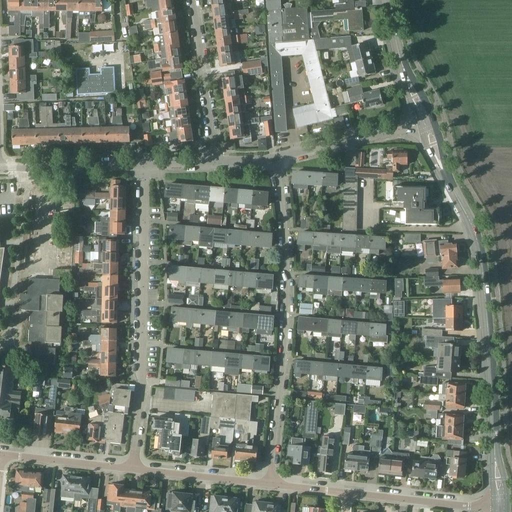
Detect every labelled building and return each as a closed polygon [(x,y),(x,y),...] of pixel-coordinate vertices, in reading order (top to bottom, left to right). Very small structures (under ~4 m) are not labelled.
[(21,33),(20,0),(9,0),(9,17),(15,17),(15,27),(9,27),(9,37),(20,37),(21,33)] [(32,0),(20,0),(21,29),(24,29),(25,26),(26,17),(26,16),(32,16),(32,0)] [(39,25),(44,25),(44,0),(32,0),(32,16),(32,17),(40,17),(39,25)] [(56,11),(55,0),(44,0),(44,25),(44,29),(50,29),(50,11),(56,11)] [(63,23),(67,23),(67,12),(67,0),(55,0),(56,11),(62,12),(63,16),(63,23)] [(73,12),(79,12),(78,0),(67,0),(67,12),(67,23),(66,39),(71,39),(71,23),(72,23),(72,19),(73,12)] [(91,12),(90,0),(78,0),(79,12),(91,12)] [(90,0),(91,12),(91,15),(96,16),(97,12),(103,12),(102,0),(90,0)] [(172,0),(154,0),(147,1),(148,8),(152,8),(153,13),(155,13),(156,12),(174,10),(172,0)] [(266,0),(270,45),(272,44),(272,43),(280,42),(282,42),(285,42),(286,42),(291,41),(292,41),(297,41),(298,41),(303,41),(303,40),(304,40),(304,41),(310,40),(308,13),(308,8),(306,8),(291,9),(293,5),(292,5),(292,4),(291,4),(290,4),(289,4),(288,4),(287,4),(287,5),(286,5),(285,5),(284,5),(284,6),(286,9),(281,10),(280,6),(279,0),(266,0)] [(353,0),(339,0),(340,4),(336,4),(336,11),(353,9),(355,9),(354,3),(353,0)] [(213,8),(212,9),(212,12),(214,13),(214,19),(240,15),(242,15),(244,15),(245,14),(244,10),(239,11),(232,12),(231,12),(230,4),(213,6),(213,8)] [(312,12),(312,13),(313,29),(318,27),(322,22),(348,20),(349,32),(364,31),(362,8),(355,9),(353,9),(336,11),(312,12)] [(157,20),(144,22),(145,26),(176,21),(175,17),(176,17),(176,11),(174,11),(174,10),(156,12),(157,20)] [(272,44),(270,45),(276,131),(286,131),(281,55),(303,54),(309,76),(306,77),(306,78),(305,79),(305,80),(306,81),(306,82),(306,83),(307,83),(307,84),(308,84),(311,83),(317,104),(295,110),(294,110),(298,128),(333,119),(332,117),(331,111),(313,39),(315,39),(320,39),(318,27),(313,29),(312,13),(311,13),(308,13),(310,40),(304,41),(304,40),(303,40),(303,41),(298,41),(297,41),(292,41),(291,41),(286,42),(285,42),(282,42),(280,42),(272,43),(272,44)] [(240,15),(214,19),(215,25),(214,25),(215,28),(216,29),(216,31),(230,29),(236,28),(235,20),(241,20),(243,19),(242,15),(240,15)] [(176,21),(145,26),(145,30),(146,30),(158,28),(159,36),(164,35),(178,33),(177,32),(178,31),(178,28),(177,27),(176,21)] [(262,25),(256,26),(257,35),(264,34),(263,33),(266,33),(265,26),(262,26),(262,25)] [(137,27),(129,28),(131,40),(138,39),(137,27)] [(216,33),(216,34),(216,36),(217,37),(218,43),(248,39),(247,34),(243,35),(231,37),(230,29),(216,31),(216,33)] [(90,43),(98,43),(115,42),(115,31),(97,32),(90,32),(90,43)] [(160,44),(154,45),(154,49),(179,45),(178,40),(179,38),(179,35),(178,34),(178,33),(164,35),(159,36),(160,44)] [(320,39),(315,39),(317,50),(352,47),(351,37),(320,39)] [(219,49),(218,50),(218,52),(219,53),(219,55),(238,52),(237,44),(244,43),(253,42),(253,38),(248,39),(218,43),(219,49)] [(10,59),(35,59),(36,59),(36,55),(36,54),(33,54),(33,41),(23,41),(16,41),(16,47),(10,47),(10,59)] [(352,63),(356,62),(372,59),(369,43),(353,47),(353,48),(349,49),(352,63)] [(179,45),(154,49),(155,53),(161,52),(162,60),(181,57),(181,56),(182,54),(181,51),(180,50),(179,45)] [(220,56),(219,57),(219,60),(220,61),(221,67),(241,64),(239,52),(238,52),(219,55),(220,56)] [(156,61),(155,61),(156,69),(163,68),(164,72),(183,69),(181,57),(162,60),(161,60),(156,61)] [(10,70),(10,71),(24,71),(24,70),(24,65),(24,64),(29,64),(29,63),(30,63),(35,62),(35,59),(10,59),(10,70)] [(360,77),(376,73),(372,59),(356,62),(360,77)] [(243,64),(244,70),(262,67),(261,62),(261,61),(243,64)] [(245,76),(262,74),(263,74),(262,67),(244,70),(245,77),(245,76)] [(116,93),(114,68),(102,68),(102,75),(90,76),(90,69),(77,70),(78,95),(116,93)] [(24,76),(24,71),(10,71),(10,82),(10,83),(21,83),(36,83),(36,82),(36,81),(36,77),(36,76),(24,76)] [(152,87),(163,85),(161,72),(151,73),(152,87)] [(235,72),(222,74),(223,79),(225,92),(244,89),(243,77),(236,78),(235,72)] [(348,88),(361,85),(359,78),(346,81),(348,88)] [(184,81),(165,84),(167,96),(186,94),(184,81)] [(21,83),(10,83),(11,95),(17,94),(17,101),(33,100),(34,100),(33,84),(37,84),(37,83),(36,83),(21,83)] [(327,92),(334,91),(332,84),(325,85),(327,92)] [(364,95),(362,87),(348,91),(351,103),(363,100),(365,108),(383,104),(380,91),(364,95)] [(145,98),(144,89),(135,90),(136,100),(145,98)] [(244,89),(225,92),(226,103),(252,100),(251,96),(245,96),(244,89)] [(168,104),(162,105),(162,109),(188,106),(188,104),(188,103),(187,96),(186,95),(186,94),(167,96),(168,104)] [(145,99),(137,100),(137,101),(138,109),(143,108),(143,104),(146,103),(145,99)] [(252,100),(226,103),(228,115),(242,114),(247,113),(246,105),(252,104),(252,100)] [(42,125),(36,126),(36,131),(36,145),(48,145),(46,103),(41,104),(41,108),(42,125)] [(52,103),(46,103),(48,145),(60,145),(60,125),(53,125),(53,108),(52,108),(52,103)] [(188,106),(162,109),(163,113),(170,112),(171,120),(189,117),(189,116),(190,115),(189,112),(188,111),(188,106)] [(346,107),(331,111),(332,117),(347,113),(346,107)] [(121,110),(117,110),(117,117),(118,143),(130,143),(130,128),(123,129),(123,123),(121,117),(121,110)] [(28,113),(24,113),(24,115),(24,120),(24,145),(36,145),(36,131),(30,131),(30,128),(28,120),(28,113)] [(242,114),(228,115),(230,128),(243,126),(249,125),(260,123),(259,118),(243,120),(242,114)] [(66,125),(60,125),(60,145),(72,144),(71,119),(71,117),(65,117),(66,125)] [(112,129),(107,129),(107,143),(118,143),(117,117),(113,117),(112,124),(112,129)] [(172,127),(165,128),(166,133),(169,133),(191,130),(190,124),(191,123),(191,120),(190,119),(189,117),(171,120),(172,127)] [(89,130),(83,130),(83,144),(95,144),(95,129),(94,118),(90,118),(89,125),(89,130)] [(98,118),(94,118),(95,129),(95,144),(107,143),(107,129),(100,129),(100,125),(98,118)] [(74,119),(71,119),(72,144),(83,144),(83,130),(83,125),(76,126),(74,119)] [(19,131),(12,131),(13,146),(24,145),(24,120),(20,120),(19,128),(19,131)] [(265,123),(266,136),(273,135),(272,122),(265,123)] [(243,126),(230,128),(231,138),(231,140),(245,138),(245,139),(251,139),(249,125),(243,126)] [(191,130),(169,133),(171,144),(193,141),(191,130)] [(357,169),(356,177),(393,179),(393,172),(400,172),(400,166),(407,166),(407,152),(387,152),(387,159),(393,159),(393,165),(393,168),(387,168),(386,171),(357,169)] [(294,173),(294,183),(295,183),(294,188),(308,189),(308,184),(309,174),(294,173)] [(309,174),(308,184),(315,185),(322,185),(323,175),(316,175),(309,174)] [(323,175),(322,185),(337,186),(337,176),(323,175)] [(96,196),(96,199),(107,199),(111,199),(126,200),(127,187),(121,187),(121,180),(112,180),(112,186),(112,194),(96,194),(96,196)] [(182,198),(183,186),(168,185),(166,197),(182,198)] [(196,204),(197,188),(183,186),(182,198),(188,199),(188,204),(196,204)] [(210,206),(211,201),(212,189),(197,188),(196,204),(210,206)] [(426,204),(427,188),(392,188),(392,204),(404,204),(404,210),(405,210),(405,226),(439,226),(439,210),(425,210),(425,204),(426,204)] [(224,203),(226,190),(212,189),(211,201),(224,203)] [(238,209),(238,203),(240,192),(226,190),(224,203),(232,203),(232,208),(238,209)] [(252,210),(253,205),(254,193),(240,192),(238,203),(246,204),(245,209),(252,210)] [(266,206),(268,194),(254,193),(253,205),(252,210),(264,211),(265,206),(266,206)] [(111,199),(111,211),(126,211),(126,200),(111,199)] [(357,208),(343,208),(343,230),(357,232),(357,208)] [(101,219),(101,223),(126,223),(126,211),(111,211),(111,218),(101,217),(101,219)] [(167,221),(177,222),(178,214),(173,214),(173,216),(168,216),(167,221)] [(319,229),(319,230),(330,231),(330,226),(324,225),(324,216),(320,216),(320,217),(319,229)] [(101,223),(101,228),(111,228),(111,229),(110,235),(125,235),(126,223),(101,223)] [(187,228),(172,227),(171,239),(180,239),(180,243),(185,243),(187,228)] [(187,228),(185,243),(185,245),(186,245),(192,246),(192,241),(193,241),(199,241),(200,229),(187,228)] [(201,229),(200,229),(199,241),(199,247),(213,248),(214,248),(214,243),(215,231),(201,229)] [(228,244),(230,232),(215,231),(214,243),(228,244)] [(242,245),(243,233),(230,232),(228,244),(242,245)] [(256,247),(258,235),(243,233),(242,245),(256,247)] [(305,244),(313,245),(314,234),(300,233),(299,243),(298,243),(298,251),(305,251),(305,244)] [(313,251),(327,251),(327,246),(328,235),(328,234),(314,233),(314,234),(313,245),(313,251)] [(271,248),(272,236),(258,235),(256,247),(271,248)] [(341,254),(341,252),(341,247),(342,236),(328,235),(327,246),(327,251),(327,253),(341,254)] [(342,235),(342,236),(341,247),(341,252),(355,253),(356,237),(356,236),(342,235)] [(405,235),(405,243),(420,243),(420,235),(405,235)] [(356,237),(355,253),(362,254),(363,249),(370,250),(370,248),(371,238),(371,237),(371,236),(356,236),(356,237)] [(385,251),(386,238),(371,236),(371,237),(371,238),(370,248),(370,250),(369,254),(370,254),(379,255),(379,250),(385,251)] [(99,238),(99,253),(119,253),(119,241),(108,241),(108,238),(99,238)] [(427,258),(438,257),(442,257),(457,256),(457,252),(458,252),(458,247),(456,246),(456,244),(446,245),(442,245),(442,241),(436,242),(436,240),(423,242),(425,258),(427,258)] [(95,260),(95,264),(119,265),(119,253),(99,253),(99,260),(95,260)] [(442,257),(438,257),(439,261),(442,261),(442,262),(443,269),(458,268),(457,256),(442,257)] [(89,264),(88,269),(94,270),(94,269),(104,269),(104,276),(119,276),(119,265),(95,264),(89,264)] [(173,268),(172,280),(180,281),(179,286),(186,287),(188,270),(173,268)] [(69,277),(69,270),(53,270),(53,280),(27,279),(27,295),(20,295),(20,311),(35,312),(34,317),(30,317),(28,343),(39,343),(38,364),(55,365),(55,349),(52,349),(52,344),(61,344),(62,328),(59,327),(60,312),(62,312),(63,296),(59,296),(60,277),(69,277)] [(188,270),(186,287),(200,288),(201,283),(202,271),(188,270)] [(202,271),(201,283),(215,284),(216,272),(202,271)] [(215,284),(215,290),(229,291),(229,286),(230,274),(216,272),(215,284)] [(230,274),(229,286),(237,286),(236,292),(242,292),(244,275),(230,274)] [(244,275),(242,292),(249,293),(249,287),(258,288),(259,276),(244,275)] [(89,284),(89,287),(118,288),(119,276),(104,276),(103,284),(99,284),(89,284)] [(258,288),(257,292),(271,294),(272,289),(273,277),(259,276),(258,288)] [(314,288),(315,278),(315,277),(301,276),(299,291),(302,291),(302,287),(314,288)] [(315,278),(314,288),(314,289),(314,295),(328,296),(329,280),(329,279),(329,278),(315,277),(315,278)] [(438,277),(425,277),(424,277),(424,278),(424,284),(430,284),(430,285),(430,287),(444,287),(444,292),(447,292),(448,293),(450,293),(451,292),(459,292),(459,281),(459,280),(439,280),(438,280),(438,278),(438,277)] [(343,280),(343,279),(329,278),(329,279),(329,280),(328,296),(342,297),(342,293),(342,290),(343,282),(343,281),(343,280)] [(342,290),(356,291),(357,285),(357,284),(357,281),(357,280),(343,279),(343,280),(343,281),(343,282),(342,290)] [(371,281),(357,280),(357,281),(357,284),(357,285),(356,291),(356,292),(356,296),(361,296),(361,292),(370,292),(371,285),(371,282),(371,281)] [(401,298),(401,286),(403,286),(403,280),(395,280),(396,298),(401,298)] [(386,282),(371,281),(371,282),(371,285),(370,292),(370,299),(379,299),(380,293),(382,293),(385,293),(386,283),(386,282)] [(85,287),(85,291),(95,292),(97,292),(97,299),(118,299),(118,288),(89,287),(85,287)] [(96,306),(92,306),(92,311),(93,311),(118,311),(118,299),(97,299),(96,306)] [(231,301),(227,300),(227,301),(227,303),(227,308),(231,308),(231,309),(241,310),(241,307),(231,306),(231,301)] [(438,300),(438,319),(461,319),(461,313),(462,313),(462,312),(462,309),(462,308),(461,308),(461,307),(461,306),(452,306),(452,303),(452,300),(438,300)] [(404,302),(394,302),(394,317),(404,317),(404,302)] [(300,305),(300,314),(312,315),(312,311),(312,309),(313,305),(300,304),(300,305)] [(173,309),(172,321),(187,323),(188,311),(173,309)] [(83,311),(83,316),(92,317),(98,317),(97,323),(117,323),(118,311),(93,311),(92,311),(83,311)] [(187,323),(187,328),(192,329),(192,328),(193,323),(201,324),(202,312),(189,311),(188,311),(187,323)] [(202,312),(201,324),(216,325),(217,314),(202,312)] [(216,325),(215,331),(229,332),(231,315),(217,314),(216,325)] [(231,315),(229,332),(237,333),(243,334),(243,333),(245,316),(231,315)] [(245,316),(243,333),(249,334),(249,328),(258,329),(259,318),(245,316)] [(258,329),(258,335),(272,336),(273,319),(259,318),(258,329)] [(298,330),(298,334),(304,335),(304,330),(305,330),(312,331),(313,331),(314,326),(314,321),(306,320),(300,319),(299,330),(298,330)] [(461,324),(461,319),(438,319),(434,319),(434,324),(446,325),(446,331),(461,331),(461,329),(462,329),(462,328),(462,325),(461,324)] [(313,331),(313,336),(314,336),(327,337),(328,327),(329,322),(315,321),(314,321),(314,326),(313,331)] [(328,327),(327,337),(328,337),(341,338),(342,333),(342,328),(343,323),(329,322),(328,327)] [(342,328),(342,333),(343,333),(350,334),(349,340),(350,340),(356,340),(356,334),(356,329),(357,324),(343,323),(342,328)] [(356,329),(356,334),(370,335),(371,330),(371,325),(357,324),(356,329)] [(370,335),(369,342),(387,343),(387,337),(384,336),(385,335),(385,327),(385,326),(380,326),(371,325),(371,330),(370,335)] [(117,341),(117,329),(102,329),(102,335),(90,335),(90,340),(93,341),(98,341),(102,341),(117,341)] [(422,329),(422,336),(423,336),(426,336),(442,337),(442,331),(422,329)] [(426,337),(426,346),(440,350),(439,358),(459,359),(460,346),(445,345),(444,345),(445,338),(443,337),(442,337),(426,336),(426,337)] [(116,353),(117,341),(102,341),(102,352),(116,353)] [(220,342),(219,349),(227,350),(228,343),(228,342),(220,341),(220,342)] [(228,343),(227,350),(234,350),(235,343),(235,342),(228,342),(228,343)] [(170,350),(169,362),(176,363),(176,370),(183,371),(183,369),(184,363),(185,352),(185,351),(170,350)] [(184,363),(183,369),(190,370),(191,366),(198,366),(198,365),(199,353),(199,352),(185,351),(185,352),(184,363)] [(116,365),(116,353),(102,352),(101,361),(87,360),(87,364),(89,364),(116,365)] [(199,353),(198,365),(212,366),(213,354),(199,352),(199,353)] [(77,363),(77,355),(69,354),(69,363),(77,363)] [(212,366),(211,371),(226,373),(226,371),(226,367),(227,356),(227,355),(213,354),(212,366)] [(227,356),(226,367),(232,368),(240,369),(241,357),(241,356),(227,355),(227,356)] [(241,357),(240,369),(255,370),(256,359),(256,358),(241,356),(241,357)] [(256,359),(255,370),(268,371),(269,360),(269,359),(256,358),(256,359)] [(424,368),(423,378),(430,378),(437,379),(442,379),(442,376),(443,373),(443,372),(458,373),(459,360),(459,359),(439,358),(439,366),(424,368)] [(8,368),(9,360),(3,359),(2,367),(0,366),(0,419),(10,421),(11,412),(19,413),(21,393),(12,392),(13,384),(15,368),(8,368)] [(311,364),(311,363),(296,362),(296,363),(295,377),(301,378),(301,376),(301,373),(307,374),(310,374),(310,369),(311,365),(311,364)] [(317,380),(323,381),(324,368),(325,365),(325,364),(311,363),(311,364),(311,365),(310,369),(310,374),(316,375),(315,380),(316,380),(317,380)] [(116,377),(116,365),(89,364),(89,369),(101,369),(101,377),(116,377)] [(337,376),(338,377),(338,370),(339,366),(325,364),(325,365),(324,368),(323,381),(336,382),(337,376)] [(338,377),(352,378),(353,370),(353,368),(353,367),(339,366),(338,370),(338,377)] [(359,378),(366,379),(367,368),(353,367),(353,368),(353,370),(352,378),(352,383),(353,383),(357,383),(358,378),(359,378)] [(382,370),(372,369),(367,368),(366,379),(367,379),(374,380),(381,380),(382,370)] [(72,379),(73,370),(65,369),(64,378),(72,379)] [(34,380),(33,392),(39,392),(40,392),(42,379),(34,378),(34,380)] [(165,386),(166,386),(180,388),(181,382),(181,381),(166,379),(165,386)] [(69,390),(71,381),(58,380),(57,388),(69,390)] [(442,386),(442,395),(447,396),(464,397),(464,395),(465,395),(465,394),(465,392),(465,391),(464,391),(465,385),(442,383),(442,386)] [(129,409),(131,392),(127,391),(128,386),(113,384),(112,384),(111,395),(110,403),(106,442),(106,443),(121,445),(125,408),(129,409)] [(195,402),(195,392),(165,389),(164,399),(195,402)] [(211,419),(210,429),(211,429),(220,429),(220,430),(219,439),(220,439),(220,440),(220,447),(228,447),(232,442),(233,442),(234,430),(235,421),(250,422),(251,402),(252,397),(252,396),(214,393),(211,419)] [(106,442),(110,403),(111,395),(108,396),(108,398),(100,401),(99,401),(102,409),(103,409),(103,412),(102,417),(101,417),(89,421),(87,441),(100,443),(100,441),(105,441),(106,442)] [(424,409),(424,410),(426,410),(427,410),(437,410),(440,411),(440,410),(440,406),(443,407),(445,407),(463,408),(463,403),(464,403),(465,402),(465,399),(464,399),(464,398),(464,397),(447,396),(442,395),(439,395),(439,401),(437,401),(437,402),(425,401),(425,403),(424,409)] [(42,436),(42,437),(44,437),(49,437),(51,419),(51,417),(52,416),(54,416),(55,407),(55,406),(54,406),(55,403),(55,401),(46,400),(45,409),(45,410),(42,436)] [(315,433),(316,428),(318,402),(309,402),(309,401),(307,415),(307,423),(306,433),(307,433),(315,434),(315,433)] [(345,416),(346,405),(335,404),(334,415),(345,416)] [(354,405),(353,413),(358,414),(365,414),(366,406),(354,405)] [(45,410),(45,409),(36,408),(36,413),(35,413),(35,416),(34,422),(32,435),(34,435),(42,437),(42,436),(45,410)] [(57,413),(55,432),(56,433),(62,434),(62,433),(67,434),(70,409),(66,408),(65,408),(65,412),(65,413),(58,413),(57,413)] [(67,434),(72,434),(74,435),(76,436),(78,435),(79,435),(82,416),(78,415),(76,415),(76,409),(71,409),(70,409),(67,434)] [(426,418),(437,419),(437,410),(427,410),(426,418)] [(463,415),(439,414),(439,419),(441,420),(441,426),(462,427),(464,427),(464,421),(463,421),(463,417),(463,415)] [(188,433),(190,416),(175,415),(175,420),(155,418),(154,429),(160,430),(158,449),(169,450),(169,453),(173,453),(173,455),(180,456),(182,436),(188,437),(188,433)] [(194,440),(192,457),(203,458),(204,458),(205,443),(209,444),(211,429),(210,429),(211,419),(204,418),(203,418),(201,441),(194,440)] [(235,421),(234,430),(235,430),(243,431),(243,432),(242,445),(237,444),(235,460),(236,460),(246,461),(250,422),(235,421)] [(250,422),(246,461),(256,462),(258,447),(252,447),(254,435),(256,436),(258,423),(258,422),(250,422)] [(462,427),(441,426),(438,426),(437,426),(437,427),(437,438),(441,438),(441,439),(448,440),(448,444),(461,445),(461,441),(462,434),(463,434),(464,427),(462,427)] [(376,448),(375,458),(381,459),(379,474),(391,475),(394,454),(389,448),(383,452),(381,452),(382,439),(383,431),(378,431),(377,437),(376,448)] [(333,439),(333,436),(326,436),(326,438),(323,437),(323,448),(319,447),(318,456),(322,456),(320,472),(331,473),(335,439),(333,439)] [(293,465),(295,465),(308,466),(309,459),(309,458),(313,458),(314,450),(314,449),(303,447),(304,439),(292,438),(291,445),(288,445),(287,456),(293,457),(293,465)] [(214,439),(212,458),(218,459),(221,459),(227,459),(228,459),(228,455),(228,447),(220,447),(220,440),(220,439),(219,439),(214,439)] [(346,454),(344,469),(345,469),(356,471),(359,446),(354,445),(353,455),(346,454)] [(359,446),(356,471),(357,471),(369,472),(371,452),(371,451),(364,450),(365,446),(360,446),(359,446)] [(464,478),(466,455),(466,453),(448,451),(446,466),(452,466),(451,476),(464,478)] [(394,454),(391,475),(403,476),(403,471),(408,471),(409,456),(399,455),(394,454)] [(427,458),(424,479),(430,479),(430,481),(436,481),(436,479),(437,474),(444,474),(446,463),(440,462),(441,459),(438,455),(434,455),(431,459),(427,458)] [(415,462),(413,477),(424,479),(427,458),(421,458),(421,463),(415,462)] [(27,500),(30,473),(17,472),(15,491),(15,492),(22,492),(23,492),(22,499),(27,500)] [(44,475),(30,473),(27,500),(27,503),(26,508),(25,511),(34,511),(35,501),(35,500),(33,500),(34,493),(34,488),(42,489),(44,475)] [(64,477),(61,497),(74,498),(76,479),(64,477)] [(74,498),(74,500),(75,500),(81,501),(82,494),(87,494),(88,494),(89,480),(76,479),(74,498)] [(119,511),(120,511),(121,507),(123,491),(123,488),(123,487),(122,487),(122,486),(117,486),(116,485),(116,486),(115,486),(109,486),(108,485),(107,494),(108,494),(107,505),(114,506),(114,511),(119,511)] [(57,511),(60,491),(52,490),(49,511),(57,511)] [(124,491),(123,491),(121,507),(128,507),(127,511),(135,511),(137,493),(130,492),(129,491),(125,490),(124,491)] [(137,493),(135,511),(143,511),(144,509),(154,511),(155,503),(149,502),(150,494),(149,493),(145,493),(144,493),(137,493)] [(167,503),(166,511),(178,511),(180,511),(182,495),(182,494),(176,493),(175,494),(169,493),(168,503),(167,503)] [(182,495),(180,511),(195,511),(196,506),(195,506),(196,496),(189,496),(189,495),(182,494),(182,495)] [(223,511),(225,498),(212,497),(210,511),(223,511)] [(237,511),(239,500),(225,498),(223,511),(237,511)] [(87,511),(95,511),(97,500),(96,500),(89,499),(89,502),(87,511)] [(97,510),(96,511),(103,511),(104,511),(105,500),(98,499),(98,501),(97,510)] [(252,511),(266,511),(267,504),(261,503),(260,504),(254,503),(252,511)]
